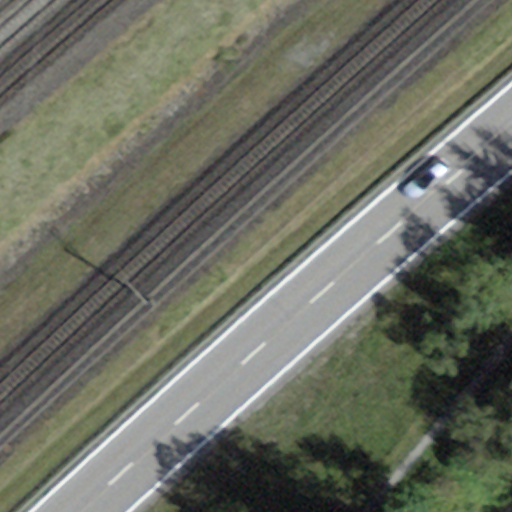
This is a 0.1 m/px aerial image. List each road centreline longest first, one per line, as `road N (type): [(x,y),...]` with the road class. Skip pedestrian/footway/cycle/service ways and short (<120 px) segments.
road 1 (secondary): [(511,128),(77,511)]
road 2 (unknown): [(359,511),(511,335)]
